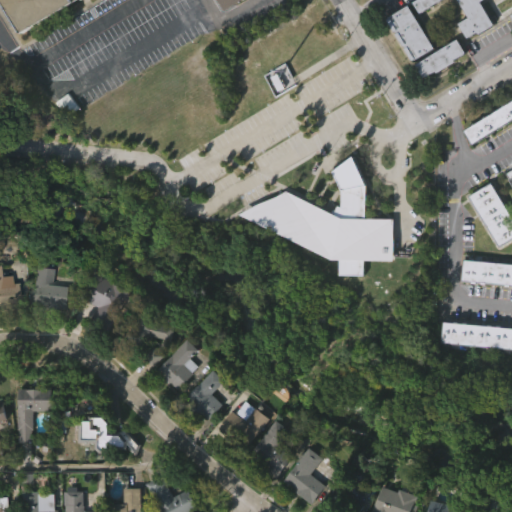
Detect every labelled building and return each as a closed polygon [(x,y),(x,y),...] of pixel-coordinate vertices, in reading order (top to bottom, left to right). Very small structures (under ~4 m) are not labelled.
[(73,0),(17,34),(0,5),(0,0),(73,0)] [(240,0),(223,10),(217,0),(240,0)] [(440,0),(421,12),(414,1),(415,0),(440,0)] [(479,0),(493,24),(478,33),(476,31),(467,37),(458,22),(468,16),(458,0),(479,0)] [(434,49),(414,61),(388,17),(408,5),(434,49)] [(445,29),(440,17),(409,30),(415,42),(445,29)] [(431,80),(406,35),(384,48),(408,92),(431,80)] [(443,67),(438,71),(436,68),(424,75),(416,62),(458,36),(466,50),(455,57),(456,59),(443,67)] [(412,93),(420,109),(463,85),(455,70),(412,93)] [(270,126),(291,117),(282,95),(261,104),(270,126)] [(511,122),(494,133),(473,146),(463,130),(511,99),(511,122)] [(75,138),(65,124),(52,133),(63,147),(75,138)] [(511,148),(511,129),(459,158),(467,173),(511,148)] [(331,257),(239,211),(285,187),(331,210),(337,203),(342,205),(342,187),(334,167),(355,153),(368,183),(368,216),(396,216),(396,259),(366,259),(366,274),(340,274),(340,257),(331,257)] [(511,208),(511,243),(505,248),(473,196),(496,182),(511,208)] [(390,291),(390,249),(362,249),(362,218),(351,190),(329,198),(337,221),(337,229),(331,243),(284,224),(231,244),(335,290),(336,290),(336,306),(361,306),(361,290),(390,291)] [(494,277),(511,266),(511,255),(488,213),(466,226),(494,277)] [(511,261),(511,284),(461,280),(463,257),(511,261)] [(53,264),(52,284),(73,286),(71,309),(51,307),(51,305),(34,303),(37,267),(39,267),(39,263),(53,264)] [(0,264),(1,264),(2,276),(13,275),(13,282),(19,282),(22,307),(0,309),(0,264)] [(97,273),(117,284),(118,282),(136,292),(128,306),(125,305),(115,325),(98,315),(102,307),(84,297),(97,273)] [(511,294),(460,290),(458,313),(511,316),(511,294)] [(66,339),(68,317),(46,315),(46,298),(28,297),(26,337),(66,339)] [(105,362),(125,321),(91,304),(78,329),(94,337),(86,353),(105,362)] [(8,305),(0,305),(0,334),(10,334),(8,305)] [(155,310),(177,330),(165,343),(161,339),(156,344),(148,336),(137,347),(125,336),(134,327),(132,325),(142,315),(147,319),(155,310)] [(511,325),(511,348),(441,342),(443,319),(511,325)] [(195,370),(178,388),(157,369),(188,336),(199,346),(191,355),(199,363),(194,369),(195,370)] [(170,357),(134,350),(130,368),(166,375),(170,357)] [(511,358),(439,352),(438,375),(511,381),(511,358)] [(225,401),(210,416),(205,410),(203,412),(193,401),(195,400),(188,394),(215,367),(227,378),(214,390),(225,401)] [(194,398),(186,389),(194,380),(183,369),(152,402),(172,421),(194,398)] [(35,416),(35,440),(20,439),(20,428),(21,387),(55,388),(55,409),(35,409),(35,416)] [(0,398),(5,397),(10,416),(0,418),(0,398)] [(208,425),(220,411),(208,400),(182,428),(205,450),(219,435),(208,425)] [(259,404),(274,415),(263,430),(266,432),(252,450),(220,425),(233,408),(246,418),(256,405),(258,406),(259,404)] [(131,442),(143,444),(138,457),(129,456),(128,447),(113,447),(113,451),(106,451),(100,442),(87,442),(88,422),(97,422),(98,418),(109,418),(114,423),(114,436),(126,436),(131,442)] [(15,472),(30,472),(31,441),(49,441),(49,420),(16,419),(15,472)] [(294,454),(278,475),(268,468),(271,464),(254,451),(279,419),(292,429),(280,443),(294,454)] [(266,450),(242,431),(232,444),(228,441),(217,456),(245,477),(266,450)] [(323,456),(312,470),(328,482),(311,502),(283,479),(310,445),(323,456)] [(105,448),(79,447),(78,471),(95,472),(95,480),(136,481),(136,474),(125,474),(125,464),(105,464),(105,448)] [(249,485),(267,495),(263,502),(273,508),(286,487),(274,479),(285,459),(270,450),(249,485)] [(369,505),(364,511),(326,511),(325,511),(346,474),(360,482),(352,495),(369,505)] [(165,475),(176,497),(191,489),(201,508),(193,511),(164,511),(150,483),(165,475)] [(316,511),(307,505),(319,488),(304,477),(280,511),(316,511)] [(142,488),(142,510),(147,510),(147,511),(110,511),(110,504),(125,504),(125,488),(142,488)] [(376,511),(386,488),(403,495),(404,493),(418,498),(417,500),(420,501),(415,511),(376,511)] [(40,490),(40,492),(57,492),(57,508),(61,508),(61,511),(24,511),(24,490),(40,490)] [(85,490),(85,508),(99,508),(99,510),(103,510),(103,511),(70,511),(70,490),(85,490)] [(0,511),(0,496),(11,496),(11,511),(0,511)] [(483,511),(484,496),(510,498),(508,511),(483,511)] [(462,504),(460,511),(432,511),(436,499),(462,504)]
